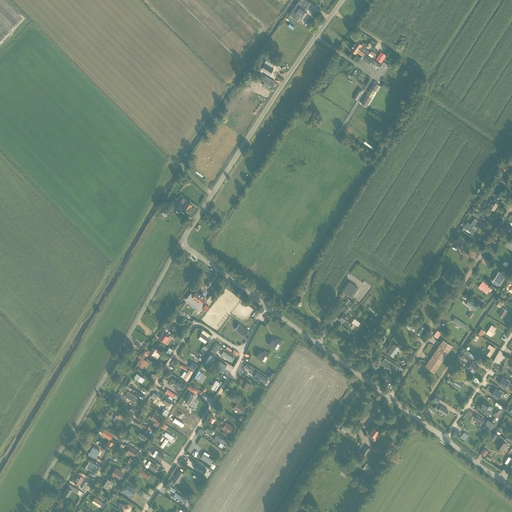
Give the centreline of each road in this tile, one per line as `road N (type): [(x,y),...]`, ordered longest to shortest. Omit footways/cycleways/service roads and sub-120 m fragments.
road 1 (unclassified): [(26,511),(183,244)]
road 2 (unclassified): [(183,244),(342,0)]
road 3 (residential): [(74,511),(195,324),(242,353)]
road 4 (track): [(389,398),(511,205)]
road 5 (unclassified): [(444,439),(265,305)]
road 6 (residential): [(144,511),(242,353)]
road 7 (residential): [(444,439),(511,336)]
